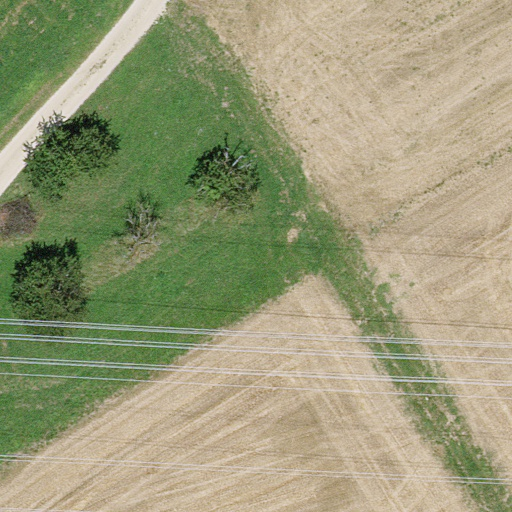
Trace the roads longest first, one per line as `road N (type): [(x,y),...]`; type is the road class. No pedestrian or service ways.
road 1 (track): [(482,511),(407,388),(144,6)]
road 2 (track): [(0,172),(144,6)]
